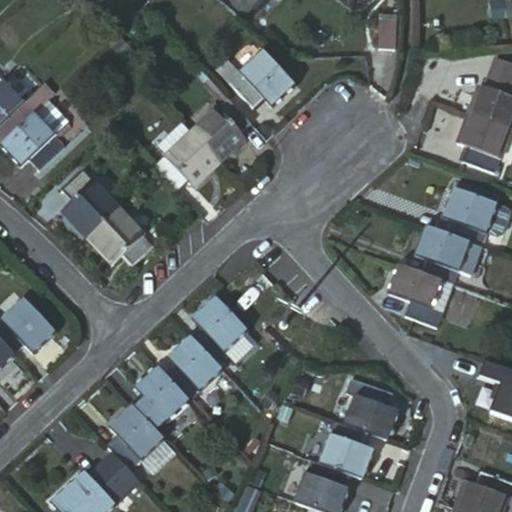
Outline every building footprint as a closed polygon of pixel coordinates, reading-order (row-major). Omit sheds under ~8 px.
[(396,32),(380,32),(380,56),(397,56),(396,32)] [(263,45),(229,77),(256,104),(268,92),(274,100),(296,79),(263,45)] [(485,93),(476,118),(511,132),(511,70),(502,66),(491,95),(485,93)] [(9,79),(0,87),(0,125),(14,138),(37,117),(40,115),(9,79)] [(249,143),(262,130),(235,102),(199,136),(233,170),(254,149),(249,143)] [(68,150),(37,117),(14,138),(2,149),(22,170),(31,162),(40,174),(68,150)] [(511,147),(511,132),(476,118),(466,145),(474,148),(467,165),(499,179),(511,147)] [(174,159),(199,136),(190,126),(164,149),(174,159)] [(207,194),(233,170),(199,136),(174,159),(161,171),(188,199),(199,188),(207,194)] [(65,209),(92,237),(126,205),(88,166),(63,189),(75,200),(65,209)] [(458,181),(455,188),(500,206),(503,199),(458,181)] [(454,222),(448,235),(472,244),(482,248),(488,232),(499,237),(505,235),(511,218),(511,213),(511,210),(500,206),(455,188),(443,218),(454,222)] [(126,205),(92,237),(114,261),(126,250),(137,262),(160,241),(126,205)] [(448,235),(428,227),(415,259),(431,264),(426,275),(449,283),(455,285),(472,244),(448,235)] [(457,286),(466,289),(482,248),(472,244),(455,285),(457,286)] [(426,275),(407,268),(397,296),(416,302),(409,318),(443,331),(448,316),(446,315),(438,314),(449,283),(426,275)] [(438,314),(446,315),(457,286),(455,285),(449,283),(438,314)] [(0,330),(0,335),(21,358),(34,347),(41,355),(64,334),(33,300),(0,330)] [(205,332),(195,341),(218,366),(254,335),(223,302),(199,324),(205,332)] [(0,377),(21,358),(0,335),(0,377)] [(218,366),(195,341),(172,361),(180,370),(168,380),(185,399),(192,407),(227,375),(218,366)] [(168,380),(156,368),(136,386),(144,395),(132,405),(152,427),(185,399),(168,380)] [(372,436),(392,445),(403,416),(390,412),(397,398),(359,384),(353,398),(365,403),(354,429),(372,436)] [(121,435),(110,445),(131,468),(163,440),(152,427),(132,405),(111,424),(121,435)] [(354,429),(345,426),(328,468),(353,477),(364,482),(374,457),(365,454),(372,436),(354,429)] [(353,477),(328,468),(324,467),(307,507),(320,511),(356,511),(362,496),(348,491),(353,477)] [(467,480),(455,511),(456,511),(506,511),(511,497),(511,481),(482,469),(476,485),(467,480)] [(94,473),(63,500),(73,511),(117,511),(133,498),(112,475),(103,483),(94,473)]
